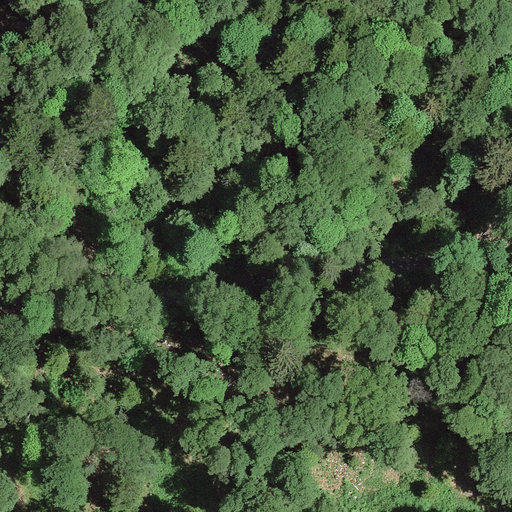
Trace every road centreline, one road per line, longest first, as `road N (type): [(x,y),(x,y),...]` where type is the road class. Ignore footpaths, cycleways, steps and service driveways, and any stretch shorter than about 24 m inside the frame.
road 1 (unclassified): [(511,265),(349,265),(121,298),(0,302)]
road 2 (track): [(262,0),(238,52),(105,139),(82,171),(79,207),(89,248),(121,298)]
